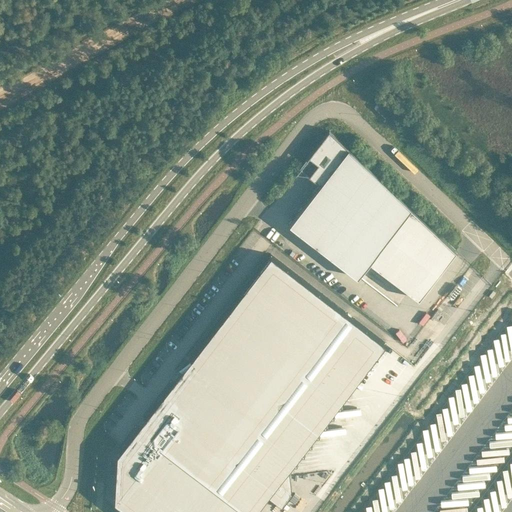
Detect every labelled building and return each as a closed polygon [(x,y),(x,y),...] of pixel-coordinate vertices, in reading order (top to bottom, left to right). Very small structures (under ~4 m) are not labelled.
[(396,115),(381,100),(375,107),(390,121),(396,115)] [(454,249),(411,207),(329,129),(299,168),(320,184),(289,224),(346,268),(357,277),(361,271),(367,264),(370,260),(412,294),(417,297),(454,249)] [(117,496),(114,500),(130,511),(253,511),(266,496),(282,508),(292,494),(288,467),(352,384),(381,347),(384,342),(347,313),(270,254),(178,373),(180,375),(145,419),(147,420),(140,428),(139,428),(119,454),(117,496)] [(511,369),(509,367),(490,394),(496,399),(500,393),(507,398),(511,391),(511,369)] [(389,511),(394,506),(388,501),(391,496),(393,500),(390,502),(395,505),(406,490),(400,486),(406,479),(400,475),(399,476),(395,482),(387,476),(382,483),(374,477),(379,490),(370,494),(356,511),(389,511)]
